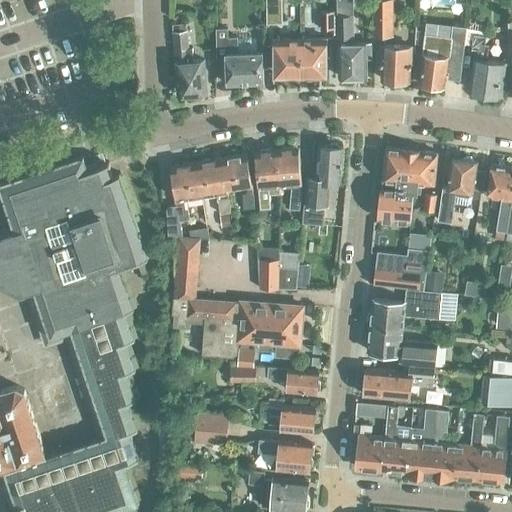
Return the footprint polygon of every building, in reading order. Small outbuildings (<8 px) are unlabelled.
[(266,0),(267,22),(282,22),(281,0),(266,0)] [(342,15),(341,0),(334,0),(334,38),(342,38),(342,43),(339,43),(340,77),(367,77),(367,57),(372,57),(371,43),(354,43),(354,15),(342,15)] [(374,35),(394,34),(394,2),(374,2),(374,35)] [(333,29),(333,11),(321,11),(320,29),(333,29)] [(467,27),(465,42),(473,42),(475,33),(486,34),(487,23),(472,21),(467,27)] [(190,61),(187,23),(173,24),(175,62),(178,95),(208,93),(205,60),(190,61)] [(229,37),(229,28),(216,28),(218,60),(226,59),(228,85),(264,83),(262,51),(239,52),(238,36),(229,37)] [(488,60),(490,44),(487,43),(488,35),(475,33),(473,48),(479,48),(478,59),(477,58),(472,92),(499,95),(504,61),(488,60)] [(463,60),(465,38),(438,35),(436,55),(424,54),(420,83),(444,86),(446,70),(450,71),(452,59),(463,60)] [(275,75),(300,75),(300,38),(274,38),(275,75)] [(300,38),(300,75),(327,75),(327,38),(300,38)] [(409,80),(410,61),(412,61),(413,45),(381,44),(381,60),(383,60),(382,79),(409,80)] [(329,203),(331,181),(341,182),(343,146),(319,145),(317,175),(309,174),(307,201),(329,203)] [(272,149),(275,186),(292,184),(290,209),(301,209),(303,183),(299,150),(294,151),(294,147),(272,149)] [(410,181),(413,149),(404,148),(404,149),(386,147),(383,179),(410,181)] [(269,187),(275,186),(272,149),(260,150),(261,154),(255,155),(258,188),(260,209),(271,208),(269,187)] [(413,149),(410,181),(434,184),(438,152),(420,151),(420,150),(413,149)] [(11,509),(12,511),(112,511),(140,503),(126,462),(140,457),(130,430),(138,427),(130,400),(137,397),(129,370),(136,367),(127,340),(136,337),(126,310),(134,307),(121,266),(148,256),(120,173),(114,175),(109,161),(88,168),(84,154),(0,182),(0,183),(16,231),(2,235),(0,239),(0,277),(1,281),(21,292),(35,287),(51,335),(64,331),(100,437),(47,455),(25,389),(17,385),(0,390),(0,389),(0,468),(5,467),(18,505),(11,509)] [(224,159),(229,189),(248,186),(248,194),(243,195),(244,208),(254,207),(253,186),(248,155),(224,159)] [(480,189),(483,170),(476,169),(477,161),(451,157),(447,188),(444,187),(439,220),(453,221),(457,189),(473,191),(473,188),(480,189)] [(233,212),(229,189),(224,159),(197,163),(201,194),(217,192),(221,214),(233,212)] [(187,197),(201,194),(197,163),(171,167),(176,199),(177,206),(168,207),(169,235),(182,235),(180,221),(191,219),(187,197)] [(507,232),(511,201),(511,166),(492,163),(487,194),(502,197),(497,230),(507,232)] [(414,221),(419,192),(374,184),(369,213),(414,221)] [(435,211),(438,195),(427,193),(425,209),(435,211)] [(216,217),(216,227),(235,228),(235,218),(216,217)] [(258,245),(257,231),(244,233),(246,246),(258,245)] [(198,237),(181,236),(177,293),(195,294),(198,237)] [(408,254),(406,270),(422,272),(420,288),(424,289),(428,249),(409,247),(408,254)] [(277,288),(277,267),(277,260),(258,260),(259,288),(277,288)] [(295,289),(296,268),(277,267),(277,288),(295,289)] [(420,288),(422,272),(406,270),(382,267),(380,284),(420,288)] [(500,274),(497,290),(509,291),(511,276),(500,274)] [(371,322),(403,326),(404,314),(439,318),(442,291),(407,288),(405,301),(373,298),(371,322)] [(206,315),(205,335),(204,352),(231,353),(232,316),(233,313),(232,306),(234,306),(235,299),(188,296),(188,314),(206,315)] [(300,344),(303,305),(241,300),(238,339),(277,342),(276,356),(297,358),(298,344),(300,344)] [(401,342),(403,326),(371,322),(368,351),(400,353),(399,362),(437,365),(439,345),(401,342)] [(239,349),(239,365),(254,365),(254,349),(239,349)] [(491,370),(511,370),(511,357),(492,356),(491,370)] [(257,367),(257,375),(268,376),(269,365),(257,365),(257,367)] [(257,381),(257,367),(231,366),(231,378),(231,380),(257,381)] [(435,379),(436,368),(410,366),(410,371),(367,368),(364,395),(411,399),(413,377),(435,379)] [(317,393),(319,370),(289,367),(287,390),(317,393)] [(505,403),(508,377),(489,375),(485,401),(505,403)] [(357,401),(356,413),(365,414),(366,401),(357,401)] [(380,403),(379,416),(387,416),(388,405),(388,403),(380,403)] [(316,407),(284,404),(283,406),(265,404),(263,416),(282,417),(281,430),(313,434),(316,407)] [(407,473),(410,439),(396,438),(399,407),(388,405),(387,416),(385,436),(382,436),(379,470),(407,473)] [(432,441),(435,409),(426,408),(422,440),(410,439),(407,473),(407,474),(428,476),(432,441)] [(450,478),(453,443),(443,442),(444,430),(448,430),(449,411),(435,409),(432,441),(428,476),(450,478)] [(198,426),(227,429),(228,416),(200,413),(198,426)] [(480,463),(482,446),(485,415),(474,414),(470,445),(453,443),(450,478),(453,478),(453,477),(478,480),(480,463)] [(482,446),(480,463),(478,480),(504,482),(507,448),(510,416),(497,415),(494,447),(482,446)] [(379,470),(382,436),(371,435),(372,425),(361,424),(357,468),(379,470)] [(184,425),(183,438),(197,439),(198,426),(184,425)] [(226,444),(227,429),(198,426),(197,439),(196,441),(226,444)] [(280,442),(260,439),(259,452),(279,454),(278,467),(309,470),(312,443),(280,440),(280,442)] [(274,479),(265,478),(265,472),(252,470),(251,483),(265,484),(263,505),(272,506),(306,509),(308,481),(274,477),(274,479)]
